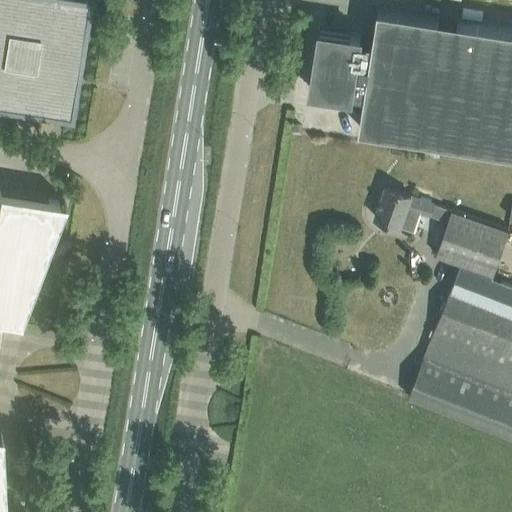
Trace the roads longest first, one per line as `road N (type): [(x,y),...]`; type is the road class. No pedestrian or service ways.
road 1 (primary): [(129,511),(209,0)]
road 2 (unclassified): [(188,511),(263,0)]
road 3 (unclassified): [(80,511),(130,163)]
road 4 (unclassified): [(130,163),(155,0)]
road 5 (unclassified): [(130,163),(0,143)]
